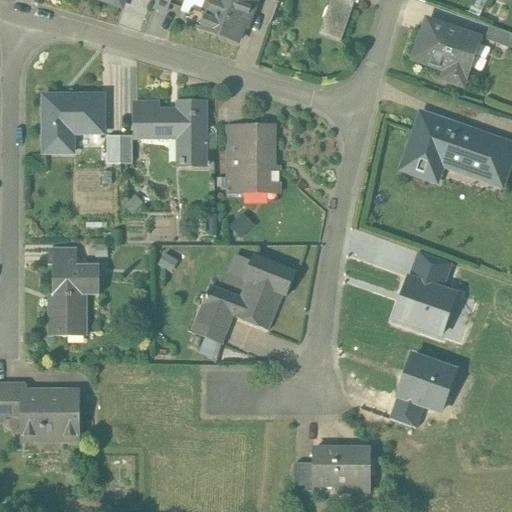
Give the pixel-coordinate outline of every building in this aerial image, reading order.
[(249,17),(253,8),(253,7),(255,0),(208,0),(198,29),(198,30),(235,44),(245,17),(246,16),(249,17)] [(330,0),(323,21),(323,22),(318,34),(340,42),(354,0),(330,0)] [(462,86),(477,45),(479,40),(479,39),(426,21),(412,59),(413,60),(444,71),(444,72),(442,79),(462,86)] [(511,34),(489,27),(485,37),(485,38),(484,39),(485,40),(508,48),(511,36),(511,34)] [(67,153),(67,148),(67,133),(102,133),(101,110),(101,96),(43,97),(43,153),(67,153)] [(135,105),(135,110),(135,111),(135,138),(183,138),(183,162),(180,162),(178,163),(178,165),(203,165),(203,109),(203,105),(178,105),(178,112),(154,112),(154,105),(135,105)] [(443,130),(429,125),(429,124),(420,121),(419,122),(414,138),(417,139),(406,170),(428,178),(429,177),(434,161),(471,174),(483,139),(479,137),(449,127),(446,127),(445,128),(443,130)] [(241,128),(241,135),(241,136),(241,153),(228,154),(228,193),(230,193),(277,193),(278,192),(278,176),(277,168),(272,167),(272,128),(266,127),(241,128)] [(106,165),(109,165),(120,165),(119,137),(112,137),(106,137),(106,165)] [(120,137),(120,138),(120,165),(131,165),(131,140),(131,137),(120,137)] [(481,147),(477,158),(472,174),(500,184),(510,157),(509,156),(481,147)] [(75,251),(53,252),(52,252),(48,252),(49,267),(76,267),(75,251)] [(452,266),(417,253),(392,322),(442,340),(458,295),(444,290),(452,266)] [(233,318),(245,323),(246,323),(267,331),(281,297),(282,296),(285,298),(295,274),(254,258),(253,258),(243,281),(246,282),(247,283),(233,318)] [(98,267),(82,267),(52,268),(53,302),(48,303),(49,339),(68,339),(68,332),(87,331),(86,297),(99,297),(98,267)] [(232,317),(238,304),(239,300),(239,299),(210,288),(203,305),(203,306),(232,317)] [(232,318),(216,311),(215,311),(203,306),(192,334),(221,346),(232,318)] [(454,373),(412,358),(390,420),(416,430),(424,408),(439,414),(454,373)] [(25,387),(21,387),(20,387),(0,387),(0,424),(3,425),(5,415),(22,414),(22,397),(25,397),(25,387)] [(78,397),(43,397),(42,397),(22,397),(22,440),(76,440),(78,440),(78,439),(78,397)] [(313,488),(332,488),(333,488),(352,488),(353,494),(369,495),(369,494),(370,453),(319,452),(313,453),(313,488)] [(312,466),(306,466),(297,466),(295,466),(295,494),(310,495),(314,494),(314,489),(312,488),(313,467),(312,466)]
